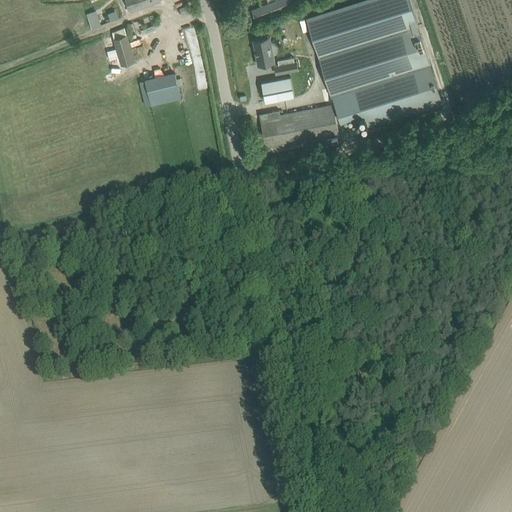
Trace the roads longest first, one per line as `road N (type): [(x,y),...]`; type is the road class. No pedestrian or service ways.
road 1 (unclassified): [(305,511),(204,0)]
road 2 (track): [(511,104),(242,187)]
